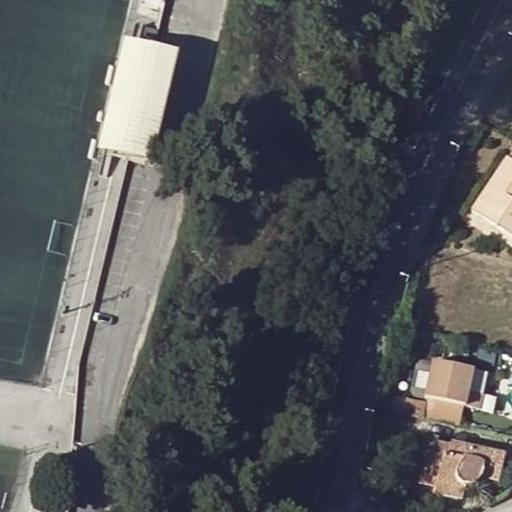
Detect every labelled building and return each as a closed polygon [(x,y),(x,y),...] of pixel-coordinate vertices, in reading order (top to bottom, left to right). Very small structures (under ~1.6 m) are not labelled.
[(127,44),(100,155),(126,162),(144,166),(171,55),(152,49),(127,44)] [(511,241),(511,165),(503,160),(469,212),(511,241)] [(464,394),(469,372),(428,364),(421,401),(432,403),(461,410),(476,413),(478,398),(470,396),(464,394)] [(470,396),(475,374),(469,372),(464,394),(470,396)] [(461,410),(432,403),(428,424),(457,430),(461,410)] [(416,487),(431,489),(430,497),(456,502),(458,489),(463,489),(474,481),(493,485),(498,459),(445,448),(444,452),(424,449),(416,487)] [(59,456),(57,474),(69,475),(71,457),(59,456)]
